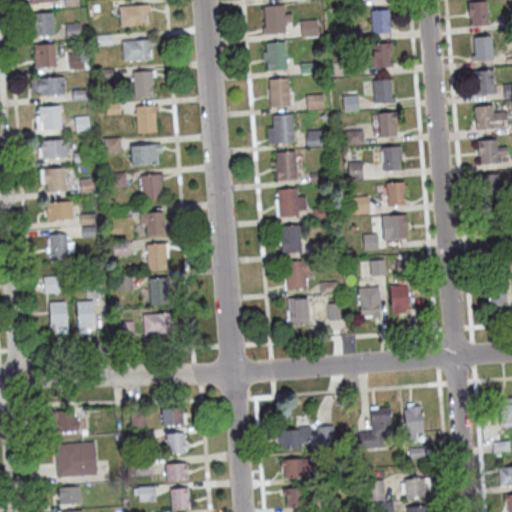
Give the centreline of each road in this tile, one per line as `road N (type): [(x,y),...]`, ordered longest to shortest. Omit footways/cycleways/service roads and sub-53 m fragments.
road 1 (residential): [(464,511),(425,0)]
road 2 (residential): [(240,511),(203,0)]
road 3 (residential): [(511,350),(96,377)]
road 4 (residential): [(16,511),(7,404),(16,349),(0,150)]
